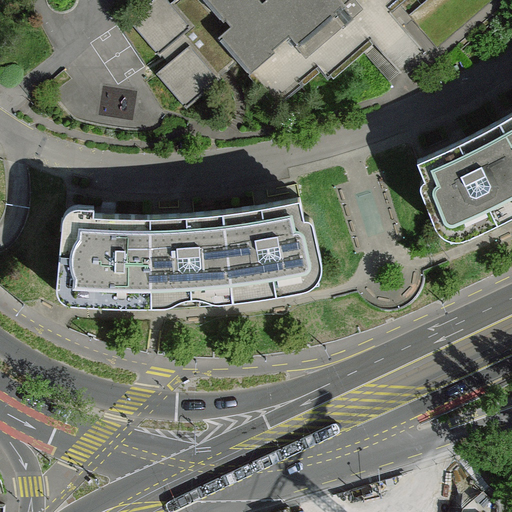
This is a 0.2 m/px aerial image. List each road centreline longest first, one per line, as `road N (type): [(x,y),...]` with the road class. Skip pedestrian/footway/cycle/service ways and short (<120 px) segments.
road 1 (tertiary): [(338,384),(242,402),(153,404),(82,387),(0,341)]
road 2 (secondary): [(282,472),(511,365)]
road 3 (secondary): [(282,472),(421,445),(511,413)]
road 4 (secondary): [(511,300),(338,384)]
road 5 (tertiary): [(0,397),(61,430),(176,466)]
road 6 (secondary): [(338,384),(176,466)]
